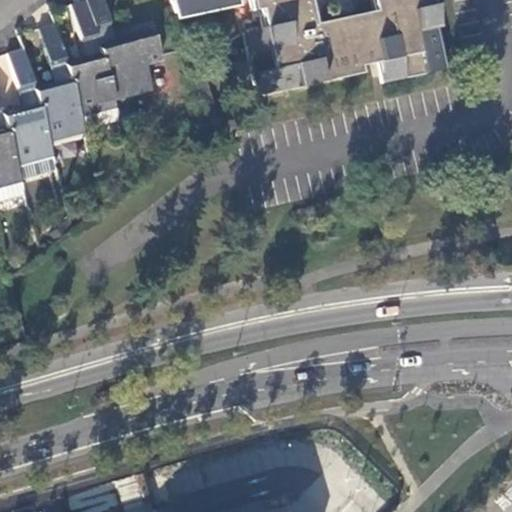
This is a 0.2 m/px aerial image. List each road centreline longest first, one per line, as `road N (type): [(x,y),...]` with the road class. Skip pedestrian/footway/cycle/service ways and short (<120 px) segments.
road 1 (primary): [(511,295),(266,321),(0,394)]
road 2 (tertiary): [(114,427),(236,367),(399,334),(511,327)]
road 3 (primary): [(114,427),(325,379),(466,362)]
